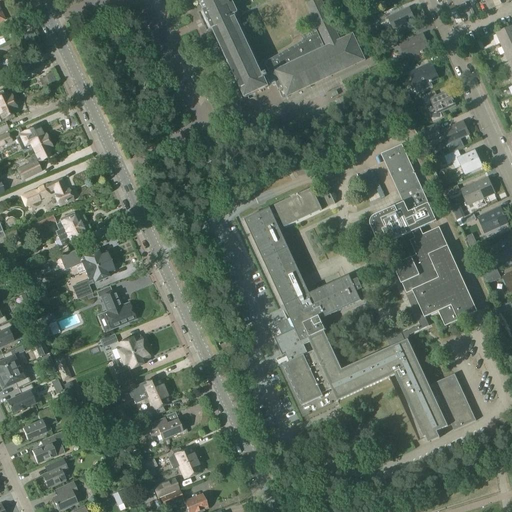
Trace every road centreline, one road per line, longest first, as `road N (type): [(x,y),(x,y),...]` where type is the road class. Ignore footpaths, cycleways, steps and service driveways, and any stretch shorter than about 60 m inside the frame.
road 1 (tertiary): [(275,511),(41,0)]
road 2 (residential): [(511,182),(445,38)]
road 3 (unknown): [(184,108),(228,99),(287,106),(304,100)]
